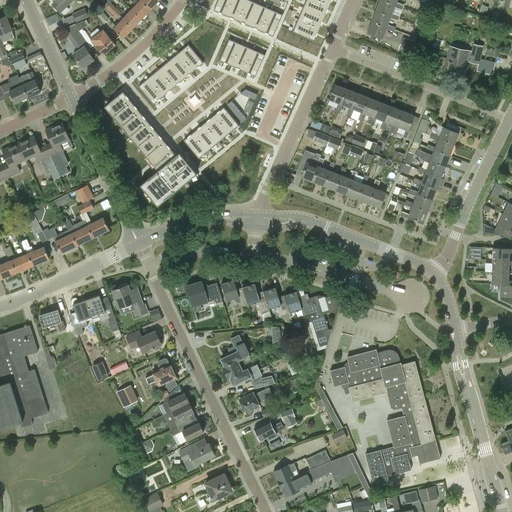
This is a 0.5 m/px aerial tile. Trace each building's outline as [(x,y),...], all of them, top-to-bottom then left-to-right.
[(60,13),(73,0),(54,0),(55,1),(52,4),(60,13)] [(132,10),(141,19),(150,10),(140,0),(133,0),(132,2),(135,6),(132,10)] [(140,0),(150,10),(159,0),(158,0),(140,0)] [(218,0),(214,11),(227,16),(233,0),(218,0)] [(233,0),(227,16),(238,21),(247,0),(233,0)] [(249,0),(247,0),(238,21),(250,26),(260,5),(249,0)] [(316,0),(306,0),(303,8),(325,18),(330,6),(316,0)] [(395,4),(383,0),(379,0),(376,10),(391,15),(392,14),(394,7),(402,10),(404,5),(396,2),(395,4)] [(106,8),(111,12),(113,10),(114,11),(116,9),(110,3),(106,8)] [(260,5),(250,26),(262,32),(271,10),(260,5)] [(303,8),(298,20),(320,29),(325,18),(303,8)] [(72,14),(75,21),(87,15),(85,9),(72,14)] [(116,18),(121,13),(116,9),(114,11),(113,10),(111,12),(116,18)] [(141,19),(132,10),(123,19),(132,28),(141,19)] [(271,10),(262,32),(273,36),(283,15),(271,10)] [(391,15),(376,10),(371,21),(386,27),(388,23),(390,18),(398,21),(400,16),(392,14),(391,15)] [(109,19),(103,11),(97,16),(104,24),(109,19)] [(6,16),(0,18),(0,38),(0,40),(0,39),(0,56),(7,54),(2,42),(14,38),(11,30),(12,30),(6,16)] [(132,28),(123,19),(114,28),(124,38),(132,28)] [(298,20),(293,32),(314,41),(320,29),(298,20)] [(75,24),(79,30),(87,25),(84,21),(75,24)] [(382,38),(386,29),(393,32),(395,28),(394,27),(395,26),(388,23),(386,27),(371,21),(367,32),(382,38)] [(115,45),(108,36),(103,29),(91,39),(96,46),(103,55),(115,45)] [(84,46),(88,43),(80,33),(70,39),(78,51),(73,54),(82,68),(94,60),(84,46)] [(410,53),(414,42),(402,38),(398,49),(410,53)] [(229,39),(219,61),(232,66),(241,44),(229,39)] [(241,44),(232,66),(243,71),(253,49),(241,44)] [(188,45),(178,53),(193,71),(204,63),(188,45)] [(464,75),(470,51),(449,46),(444,70),(464,75)] [(253,49),(243,71),(256,77),(265,55),(253,49)] [(40,51),(27,57),(30,62),(43,56),(40,51)] [(12,65),(25,60),(22,53),(9,58),(12,65)] [(178,53),(168,61),(184,79),(193,71),(178,53)] [(479,59),(476,71),(492,75),(495,62),(479,59)] [(168,61),(159,69),(174,88),(184,79),(168,61)] [(159,69),(149,78),(164,96),(174,88),(159,69)] [(19,78),(28,97),(41,91),(32,72),(19,78)] [(15,103),(28,97),(19,78),(18,75),(9,79),(10,82),(1,86),(4,94),(9,91),(15,103)] [(149,78),(138,86),(154,104),(164,96),(149,78)] [(340,104),(346,89),(335,84),(329,100),(338,103),(335,111),(340,112),(342,105),(340,104)] [(340,104),(342,105),(349,108),(347,115),(351,117),(354,109),(352,108),(358,93),(346,89),(340,104)] [(123,91),(104,107),(151,163),(158,170),(140,185),(158,206),(197,173),(180,152),(176,155),(123,91)] [(352,108),(354,109),(361,112),(358,119),(362,121),(365,114),(363,113),(369,98),(358,93),(352,108)] [(374,117),(380,102),(369,98),(363,113),(365,114),(370,116),(367,123),(373,126),(376,118),(374,117)] [(385,122),(391,107),(380,102),(374,117),(376,118),(383,121),(380,128),(385,130),(387,123),(385,122)] [(224,107),(214,115),(229,134),(239,125),(224,107)] [(396,126),(402,111),(391,107),(385,122),(387,123),(394,125),(391,133),(396,134),(399,127),(398,127),(396,126)] [(414,132),(408,130),(414,116),(402,111),(396,126),(398,127),(399,127),(405,130),(402,137),(410,141),(414,132)] [(214,115),(204,124),(219,142),(229,134),(214,115)] [(425,133),(430,122),(422,119),(417,130),(425,133)] [(63,152),(59,144),(69,139),(62,123),(46,131),(52,143),(45,146),(51,158),(59,176),(68,172),(65,166),(67,165),(62,155),(64,155),(62,152),(63,152)] [(331,127),(322,123),(320,130),(329,133),(331,127)] [(204,124),(194,132),(209,150),(219,142),(204,124)] [(439,139),(454,145),(458,133),(443,127),(440,136),(432,133),(430,138),(438,141),(439,139)] [(317,129),(313,140),(327,145),(331,135),(317,129)] [(194,132),(184,140),(199,159),(209,150),(194,132)] [(366,138),(355,134),(351,143),(362,147),(363,146),(365,140),(366,138)] [(331,135),(327,145),(338,149),(342,139),(331,135)] [(45,146),(39,149),(33,136),(18,143),(25,159),(35,155),(39,163),(41,162),(47,175),(52,173),(54,179),(59,177),(59,176),(51,158),(45,146)] [(420,144),(422,139),(415,136),(413,141),(420,144)] [(434,150),(449,156),(454,145),(439,139),(438,141),(435,147),(428,144),(426,149),(434,152),(434,150)] [(369,147),(379,152),(382,145),(372,141),(369,147)] [(16,164),(25,159),(18,143),(2,150),(9,164),(2,167),(7,178),(20,172),(16,164)] [(341,152),(348,155),(351,148),(344,145),(341,152)] [(360,158),(363,149),(352,145),(349,154),(360,158)] [(431,159),(432,155),(416,149),(414,154),(423,157),(423,156),(431,159)] [(301,177),(312,181),(318,166),(316,166),(319,158),(320,156),(305,150),(301,160),(307,162),(301,177)] [(430,161),(445,167),(449,156),(434,150),(434,152),(432,155),(431,159),(423,156),(423,157),(422,160),(429,163),(430,161)] [(401,163),(404,154),(395,151),(392,159),(401,163)] [(370,163),(373,155),(366,153),(363,161),(370,163)] [(383,167),(386,159),(380,157),(377,165),(383,167)] [(318,166),(312,181),(324,186),(329,171),(327,170),(323,168),(324,165),(322,165),(324,160),(319,158),(316,166),(318,166)] [(425,172),(441,178),(445,167),(430,161),(429,163),(426,170),(419,167),(417,171),(425,174),(425,172)] [(330,162),(327,170),(329,171),(324,186),(335,190),(341,175),(338,174),(332,172),(335,164),(330,162)] [(335,190),(346,195),(352,180),(350,179),(343,176),(346,168),(342,167),(338,174),(341,175),(335,190)] [(352,180),(346,195),(357,199),(363,184),(361,183),(354,180),(357,173),(353,171),(350,179),(352,180)] [(425,172),(425,174),(422,181),(414,178),(413,182),(420,185),(421,183),(436,189),(438,185),(441,186),(444,179),(441,178),(425,172)] [(357,199),(368,203),(374,188),(372,188),(365,185),(368,177),(364,175),(361,183),(363,184),(357,199)] [(374,188),(368,203),(380,208),(386,193),(377,189),(380,181),(375,180),(372,188),(374,188)] [(500,196),(504,184),(497,182),(493,193),(500,196)] [(417,195),(432,201),(436,189),(421,183),(420,185),(418,192),(410,189),(408,194),(416,197),(417,195)] [(82,203),(93,198),(87,185),(76,191),(82,203)] [(59,205),(72,199),(69,193),(56,199),(59,205)] [(412,206),(427,212),(432,201),(417,195),(416,197),(413,203),(406,200),(404,205),(412,208),(412,206)] [(395,210),(399,199),(393,197),(389,208),(395,210)] [(82,213),(80,214),(83,222),(85,221),(89,220),(85,212),(85,211),(91,208),(89,202),(79,207),(82,213)] [(511,204),(509,203),(503,214),(511,217),(511,204)] [(412,208),(409,215),(401,212),(400,216),(407,219),(408,218),(423,223),(427,212),(412,206),(412,208)] [(511,217),(503,214),(495,230),(495,231),(510,238),(511,233),(511,217)] [(85,221),(88,226),(87,226),(93,238),(109,230),(103,218),(91,224),(89,220),(85,221)] [(71,234),(77,246),(93,238),(87,226),(75,232),(69,220),(64,223),(67,230),(69,230),(71,234)] [(38,221),(31,225),(36,234),(43,230),(38,221)] [(493,235),(495,231),(495,230),(482,224),(482,234),(493,235)] [(47,229),(43,231),(47,240),(53,237),(57,235),(53,228),(48,230),(47,229)] [(43,230),(37,233),(42,243),(47,240),(43,231),(43,230)] [(62,233),(64,237),(59,240),(57,235),(53,237),(61,253),(77,246),(71,234),(69,230),(67,230),(62,233)] [(26,249),(30,248),(29,247),(27,240),(21,242),(24,250),(26,249)] [(28,254),(33,266),(49,259),(44,247),(34,251),(31,246),(29,247),(30,248),(26,249),(28,254)] [(14,255),(10,247),(4,249),(8,257),(14,255)] [(468,259),(476,259),(476,247),(470,247),(468,259)] [(509,261),(509,260),(509,253),(511,252),(511,248),(492,248),(492,260),(509,261)] [(33,266),(28,254),(11,261),(16,273),(33,266)] [(511,260),(509,260),(509,261),(492,260),(491,272),(508,273),(508,265),(511,264),(511,260)] [(0,279),(16,273),(11,261),(0,265),(0,279)] [(508,273),(491,272),(491,284),(500,285),(511,284),(511,280),(508,281),(508,273)] [(227,301),(239,297),(234,280),(221,284),(227,301)] [(206,286),(205,284),(202,285),(201,282),(187,286),(193,307),(215,300),(216,303),(223,301),(217,283),(206,286)] [(245,296),(248,305),(257,302),(260,302),(259,301),(254,284),(250,286),(249,282),(241,285),(242,288),(245,296)] [(511,284),(500,285),(500,296),(511,296),(511,284)] [(136,317),(148,312),(145,304),(143,305),(137,288),(130,290),(128,285),(112,291),(118,308),(131,303),(136,317)] [(269,309),(277,306),(280,305),(275,288),(263,292),(266,299),(269,309)] [(296,311),(301,309),(302,309),(299,301),(296,292),(284,295),(286,304),(289,313),(291,318),(298,315),(296,311)] [(99,296),(86,300),(92,317),(98,314),(101,321),(108,319),(112,332),(119,330),(110,305),(104,308),(99,296)] [(248,305),(245,296),(239,297),(242,307),(248,305)] [(334,299),(318,296),(299,301),(302,309),(301,309),(306,323),(312,321),(320,347),(327,344),(331,330),(328,329),(324,314),(331,312),(334,299)] [(259,301),(260,302),(257,302),(261,314),(269,311),(269,309),(266,299),(259,301)] [(92,317),(86,300),(73,305),(76,312),(68,315),(77,335),(83,333),(82,328),(88,326),(86,319),(92,317)] [(286,304),(280,305),(277,306),(280,316),(289,313),(286,304)] [(158,308),(150,311),(153,321),(161,318),(158,308)] [(60,331),(65,329),(63,321),(61,322),(58,310),(40,316),(43,327),(57,323),(60,331)] [(32,424),(30,418),(48,413),(34,369),(28,371),(24,356),(38,352),(30,326),(8,333),(9,334),(0,336),(0,380),(1,385),(0,385),(0,428),(20,422),(22,427),(32,424)] [(281,340),(280,327),(272,327),(273,343),(281,340)] [(143,353),(161,345),(155,331),(142,337),(139,332),(127,337),(131,348),(139,344),(143,353)] [(230,355),(221,359),(221,361),(221,362),(222,365),(223,365),(224,366),(223,367),(238,360),(242,358),(242,357),(248,354),(249,354),(244,343),(243,344),(238,334),(230,338),(232,343),(232,342),(234,346),(227,349),(230,355)] [(352,402),(386,393),(391,408),(394,410),(402,408),(404,416),(386,421),(393,447),(380,451),(380,450),(365,454),(374,487),(389,483),(387,476),(395,474),(411,470),(408,458),(417,455),(420,464),(440,459),(415,362),(401,365),(399,358),(398,354),(395,351),(391,350),(387,350),(377,353),(376,350),(347,357),(349,366),(330,371),(334,386),(342,384),(345,395),(350,393),(352,402)] [(242,358),(238,360),(239,362),(243,360),(244,363),(251,360),(248,354),(242,357),(242,358)] [(170,364),(169,365),(167,360),(164,359),(158,362),(157,364),(160,369),(153,372),(154,374),(145,378),(148,385),(157,381),(159,386),(166,383),(169,392),(177,385),(175,379),(176,378),(170,364)] [(238,360),(223,367),(228,379),(243,372),(243,371),(239,362),(238,360)] [(112,375),(129,368),(126,361),(110,368),(112,375)] [(294,362),(289,364),(294,374),(298,372),(294,362)] [(243,372),(228,379),(230,378),(230,380),(229,381),(231,384),(232,384),(233,386),(244,380),(246,384),(252,381),(253,381),(253,382),(252,383),(254,388),(275,383),(272,375),(261,378),(261,376),(262,375),(257,364),(255,365),(247,369),(243,371),(243,372)] [(108,376),(105,367),(94,371),(98,380),(108,376)] [(138,401),(131,385),(116,392),(123,408),(138,401)] [(268,388),(254,395),(253,394),(240,400),(246,413),(259,406),(258,403),(271,396),(268,388)] [(323,401),(327,399),(321,388),(317,390),(323,401)] [(173,410),(189,403),(184,393),(173,399),(171,393),(163,400),(166,405),(169,403),(173,410)] [(189,414),(193,412),(189,403),(173,410),(169,412),(177,427),(191,420),(189,414)] [(263,418),(275,414),(273,407),(261,411),(263,418)] [(294,417),(295,416),(292,408),(281,411),(283,420),(284,420),(288,427),(297,422),(294,417)] [(199,423),(194,425),(191,420),(177,427),(184,442),(203,432),(199,423)] [(269,440),(276,436),(275,434),(284,429),(280,422),(272,426),(270,421),(254,430),(259,442),(268,438),(269,440)] [(511,428),(505,432),(508,441),(500,444),(504,455),(511,452),(511,428)] [(331,435),(336,444),(347,438),(342,429),(331,435)] [(297,453),(325,442),(323,435),(294,446),(297,453)] [(142,444),(147,453),(152,451),(154,445),(152,440),(142,444)] [(189,471),(197,466),(196,464),(215,455),(209,444),(199,449),(196,443),(179,451),(189,471)] [(310,470),(319,466),(314,455),(306,459),(310,470)] [(335,482),(356,473),(355,470),(348,455),(328,462),(332,472),(331,472),(335,482)] [(331,472),(332,472),(328,462),(319,466),(310,470),(306,472),(311,482),(331,472)] [(284,482),(294,477),(292,473),(297,470),(294,463),(289,466),(288,465),(273,472),(279,484),(284,482)] [(355,470),(356,473),(362,484),(366,482),(359,467),(355,470)] [(284,482),(279,484),(285,497),(312,485),(311,482),(306,472),(299,475),(294,477),(284,482)] [(206,483),(214,499),(232,491),(224,474),(206,483)] [(437,498),(434,486),(426,488),(429,500),(437,498)] [(429,500),(426,488),(419,490),(422,502),(429,500)] [(406,503),(419,500),(416,491),(403,494),(406,503)] [(163,505),(157,492),(144,499),(150,511),(163,505)] [(370,499),(353,502),(355,511),(364,511),(364,510),(371,509),(370,499)]
